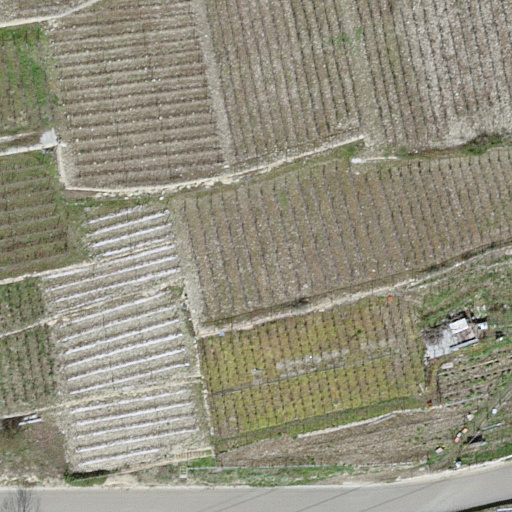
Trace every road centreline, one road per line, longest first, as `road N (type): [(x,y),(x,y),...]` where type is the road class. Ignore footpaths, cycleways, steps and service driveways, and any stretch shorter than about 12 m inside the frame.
road 1 (primary): [(511,212),(16,511)]
road 2 (unclassified): [(0,506),(358,507),(426,503),(511,483)]
